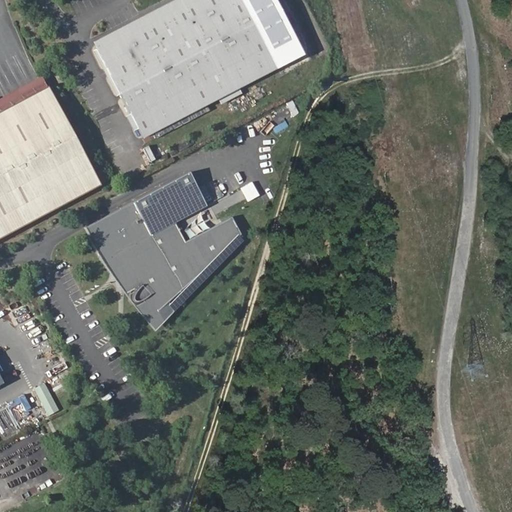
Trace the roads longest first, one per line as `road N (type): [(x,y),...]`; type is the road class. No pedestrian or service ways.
road 1 (track): [(470,42),(443,61),(340,83),(311,107),(183,511)]
road 2 (unclassified): [(461,0),(475,114),(443,398),(471,511)]
